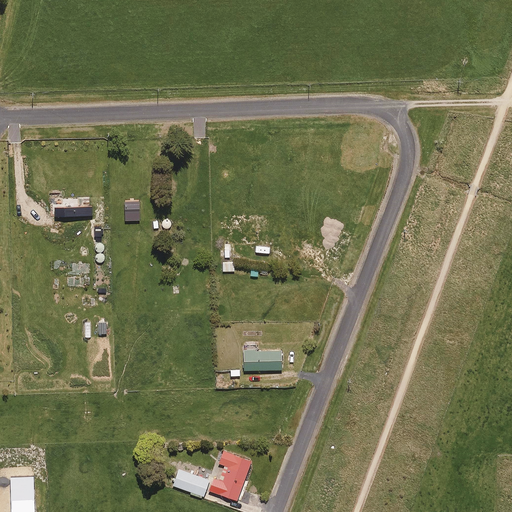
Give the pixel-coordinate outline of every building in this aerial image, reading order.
[(256,244),(255,218),(222,220),(223,246),(256,244)] [(234,262),(223,262),(223,272),(234,272),(234,262)] [(259,269),(251,269),(251,277),(259,277),(259,269)] [(281,351),(244,352),(244,371),(281,370),(281,351)] [(251,461),(223,451),(219,464),(225,466),(219,481),(214,479),(210,491),(237,501),(251,461)] [(191,492),(190,495),(202,499),(202,496),(205,497),(210,480),(179,469),(173,486),(191,492)]
